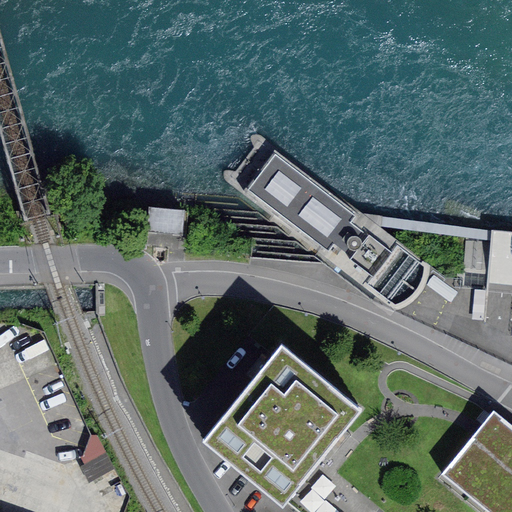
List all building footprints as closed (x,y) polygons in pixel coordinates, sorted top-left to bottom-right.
[(224,179),(227,182),(331,262),(395,311),(409,305),(420,294),(428,281),(430,265),(368,218),(263,138),(260,136),(257,135),(254,135),(252,136),(251,138),(251,141),(254,147),(245,159),(235,171),(229,170),(226,170),(223,172),(223,176),(224,179)] [(184,212),(150,208),(148,231),(182,235),(184,212)] [(511,294),(511,232),(492,230),(487,281),(511,284),(510,294),(511,294)] [(282,344),(203,440),(283,505),(322,457),(361,409),(282,344)] [(511,511),(511,425),(494,410),(449,465),(506,511),(511,511)]
